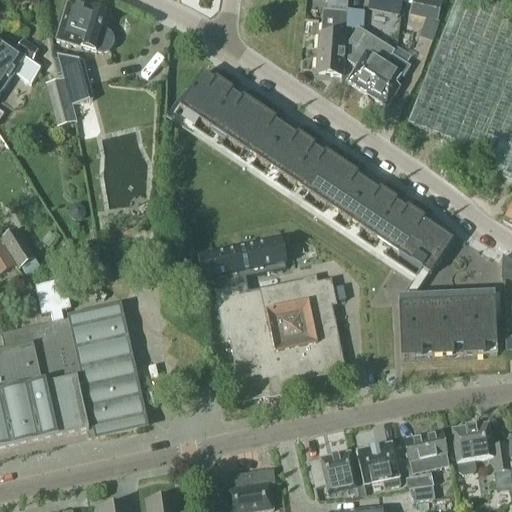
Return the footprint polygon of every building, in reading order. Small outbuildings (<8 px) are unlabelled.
[(402,0),(369,0),(367,12),(399,19),(402,0)] [(442,3),(429,0),(412,0),(409,18),(437,24),(442,3)] [(452,159),(511,179),(511,27),(470,13),(472,8),(457,2),(413,127),(457,142),(452,159)] [(103,33),(108,17),(91,12),(91,13),(68,6),(57,42),(82,50),(82,48),(103,55),(104,54),(106,54),(108,52),(110,50),(111,48),(112,46),(112,44),(112,41),(111,39),(110,37),(109,36),(107,34),(105,33),(103,33)] [(342,78),(347,15),(322,13),(320,36),(319,36),(315,76),(342,78)] [(347,64),(356,70),(347,85),(366,98),(391,58),(391,59),(394,53),(357,29),(348,44),(347,64)] [(31,65),(37,53),(22,43),(15,54),(0,43),(0,95),(13,76),(30,88),(40,71),(31,65)] [(71,108),(72,108),(93,103),(83,64),(56,56),(63,81),(64,81),(71,108)] [(391,59),(391,58),(366,98),(386,110),(399,89),(395,87),(401,78),(402,79),(408,69),(391,59)] [(202,76),(178,110),(208,130),(231,95),(232,93),(215,82),(214,84),(202,76)] [(77,125),(72,108),(71,108),(64,81),(63,81),(45,86),(56,130),(77,125)] [(231,95),(208,130),(235,149),(260,112),(243,100),(241,102),(231,95)] [(260,112),(235,149),(262,167),(286,132),(274,124),(275,122),(260,112)] [(286,132),(262,167),(290,185),(313,150),(314,149),(297,137),(296,139),(286,132)] [(313,150),(290,185),(317,204),(342,167),(325,156),(324,157),(313,150)] [(342,167),(317,204),(345,222),(368,187),(356,179),(357,177),(342,167)] [(368,187),(345,222),(372,241),(395,206),(397,204),(380,192),(378,194),(368,187)] [(69,210),(68,214),(69,217),(71,220),(74,221),(78,221),(81,220),(83,218),(85,215),(85,212),(84,209),(82,206),(79,205),(76,205),(73,206),(70,208),(69,210)] [(511,205),(503,224),(511,228),(511,205)] [(395,206),(372,241),(399,259),(423,224),(424,222),(407,211),(406,212),(395,206)] [(423,224),(399,259),(429,279),(453,244),(423,224)] [(18,271),(34,261),(16,233),(0,243),(18,271)] [(281,242),(197,260),(202,284),(215,281),(217,294),(216,294),(226,343),(231,342),(244,403),(269,398),(267,388),(342,372),(328,307),(333,306),(330,291),(329,285),(305,290),(304,285),(248,297),(247,293),(245,280),(285,272),(285,271),(284,267),(286,267),(281,242)] [(0,277),(13,269),(1,248),(0,248),(0,277)] [(163,281),(170,271),(158,262),(149,276),(158,282),(160,279),(163,281)] [(120,320),(118,311),(63,323),(61,314),(70,312),(64,283),(34,290),(41,319),(50,317),(52,325),(0,337),(4,354),(0,354),(0,450),(76,433),(76,437),(95,433),(96,440),(144,429),(142,420),(145,420),(144,413),(141,414),(134,385),(137,384),(136,378),(133,378),(129,362),(132,361),(131,355),(128,355),(121,326),(124,326),(123,319),(120,320)] [(342,289),(330,291),(333,306),(345,303),(342,289)] [(461,304),(465,358),(497,356),(494,302),(461,304)] [(461,304),(430,306),(433,360),(465,358),(461,304)] [(401,362),(433,360),(430,306),(397,308),(401,362)] [(510,475),(511,475),(506,447),(491,449),(488,427),(451,433),(458,476),(462,479),(473,477),(475,473),(474,464),(492,461),(495,477),(510,475)] [(412,477),(448,469),(445,458),(446,458),(441,435),(404,444),(409,466),(412,477)] [(383,492),(399,489),(390,447),(356,454),(363,488),(382,484),(383,492)] [(356,490),(354,480),(349,456),(319,462),(319,463),(311,465),(316,488),(324,486),(325,486),(327,496),(356,490)] [(271,511),(268,487),(274,486),(272,473),(224,480),(227,503),(215,504),(215,511),(271,511)] [(510,475),(495,477),(498,495),(511,492),(511,484),(511,475),(510,475)] [(433,490),(430,477),(405,483),(407,493),(433,490)] [(434,503),(432,491),(408,494),(413,505),(434,503)] [(147,511),(175,511),(174,499),(146,503),(147,511)]
